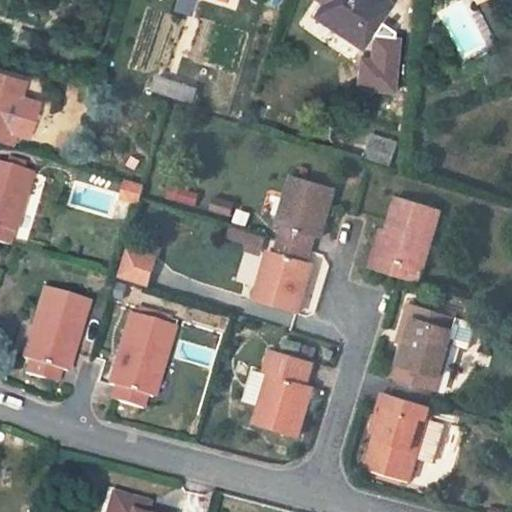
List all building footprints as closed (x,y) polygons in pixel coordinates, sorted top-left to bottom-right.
[(374,57),(403,14),(380,0),(322,0),(312,15),(374,57)] [(23,81),(0,74),(0,138),(3,130),(8,131),(23,81)] [(196,89),(158,77),(153,92),(192,104),(196,89)] [(394,158),(367,148),(364,160),(390,168),(394,158)] [(30,172),(0,162),(0,243),(8,246),(30,172)] [(336,189),(293,176),(278,226),(284,228),(276,253),(271,251),(255,301),(298,314),(313,264),(307,262),(315,237),(321,239),(336,189)] [(139,204),(144,187),(125,181),(120,198),(139,204)] [(442,211),(399,197),(389,232),(381,257),(375,255),(371,269),(420,284),(442,211)] [(389,232),(382,230),(375,255),(381,257),(389,232)] [(229,231),(226,240),(246,245),(244,253),(261,257),(265,241),(229,231)] [(128,248),(119,278),(148,286),(157,257),(128,248)] [(87,302),(44,289),(23,358),(29,361),(25,373),(56,383),(60,370),(66,371),(87,302)] [(366,469),(409,483),(417,458),(433,464),(445,427),(428,421),(433,407),(427,406),(433,391),(437,392),(460,320),(411,304),(406,318),(413,320),(405,345),(395,379),(399,380),(394,396),(390,394),(382,392),(378,406),(385,408),(377,434),(366,469)] [(173,329),(130,316),(109,385),(115,387),(111,400),(142,409),(146,396),(152,398),(173,329)] [(413,320),(406,318),(399,343),(405,345),(413,320)] [(314,362),(272,349),(265,374),(270,376),(261,407),(255,426),(297,439),(313,389),(307,387),(314,362)] [(265,374),(253,371),(244,402),(261,407),(270,376),(265,374)] [(385,408),(378,406),(370,432),(377,434),(385,408)] [(131,511),(135,499),(112,493),(106,511),(131,511)] [(145,511),(148,503),(135,499),(131,511),(145,511)]
